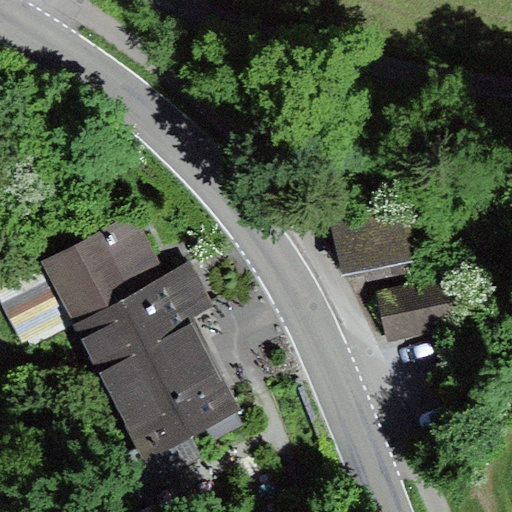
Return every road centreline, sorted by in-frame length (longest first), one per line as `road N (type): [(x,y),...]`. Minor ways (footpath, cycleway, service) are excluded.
road 1 (tertiary): [(388,511),(303,308),(245,215),(167,131),(0,10)]
road 2 (track): [(177,0),(334,64),(511,83)]
